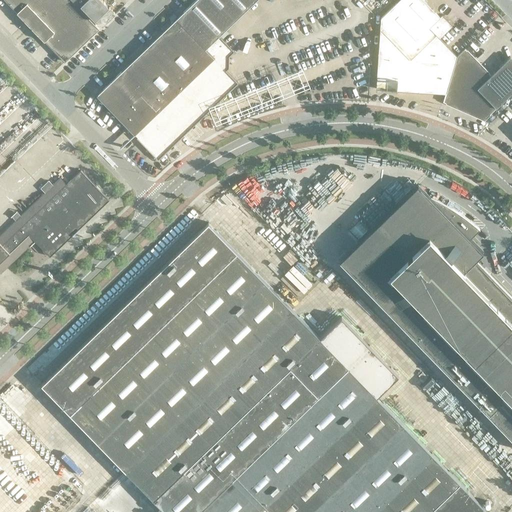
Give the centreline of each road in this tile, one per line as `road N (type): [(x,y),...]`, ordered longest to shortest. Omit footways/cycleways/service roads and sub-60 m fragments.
road 1 (tertiary): [(511,192),(438,143),(342,121),(240,147),(155,207)]
road 2 (tertiary): [(155,207),(0,358)]
road 3 (unclassified): [(61,107),(171,0)]
road 4 (unclassified): [(155,207),(61,107)]
